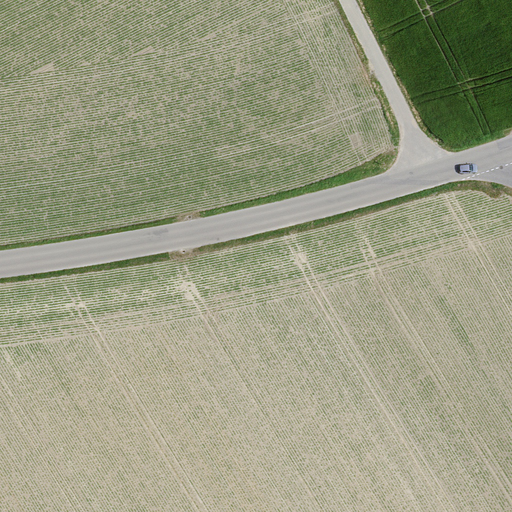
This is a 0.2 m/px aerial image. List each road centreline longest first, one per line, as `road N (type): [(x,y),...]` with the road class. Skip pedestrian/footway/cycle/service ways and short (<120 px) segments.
road 1 (tertiary): [(430,172),(278,213),(0,266)]
road 2 (unclassified): [(348,0),(430,172)]
